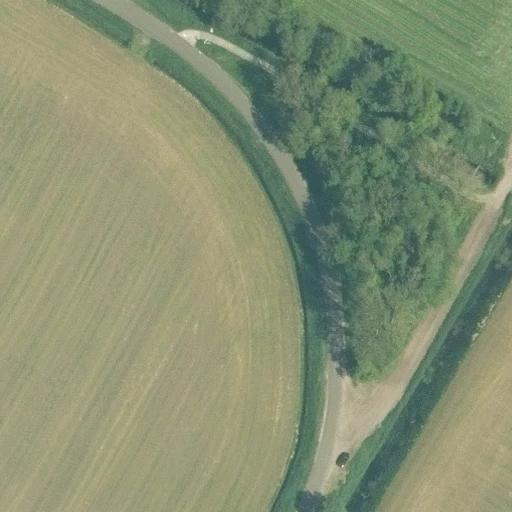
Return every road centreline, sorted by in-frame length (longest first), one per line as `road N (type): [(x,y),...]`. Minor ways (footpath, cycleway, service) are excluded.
road 1 (unclassified): [(304,511),(337,406),(332,289),(318,231),(235,93),(175,42),(105,0)]
road 2 (track): [(500,193),(364,428),(323,464)]
